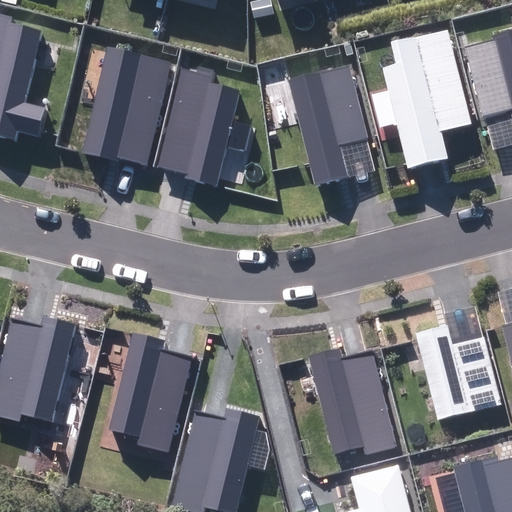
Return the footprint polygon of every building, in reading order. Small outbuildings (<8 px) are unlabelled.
[(0,136),(15,140),(17,131),(40,136),(47,108),(24,102),(41,31),(10,24),(12,17),(0,13),(0,136)] [(406,164),(407,168),(428,163),(448,158),(441,131),(472,124),(448,29),(391,42),(396,63),(382,68),(406,164)] [(511,107),(511,109),(511,30),(492,35),(493,40),(466,47),(483,114),(485,114),(511,107)] [(132,161),(146,164),(171,62),(107,47),(81,153),(119,162),(120,158),(132,161)] [(309,164),(314,184),(347,176),(339,144),(367,137),(349,65),(288,80),(309,164)] [(182,69),(158,166),(174,170),(186,173),(185,178),(216,185),(217,185),(240,90),(210,83),(213,70),(198,66),(196,73),(182,69)] [(511,109),(511,107),(485,114),(493,149),(507,146),(511,144),(511,109)] [(367,137),(339,144),(347,176),(347,177),(362,174),(375,170),(367,137)] [(506,324),(511,321),(511,287),(497,291),(506,324)] [(448,325),(453,344),(484,336),(476,305),(460,309),(445,313),(448,325)] [(22,414),(51,421),(75,324),(43,316),(41,325),(29,322),(12,318),(0,366),(0,416),(20,421),(22,414)] [(501,325),(511,365),(511,321),(506,324),(501,325)] [(416,333),(437,420),(475,410),(496,405),(502,404),(484,336),(453,344),(448,325),(416,333)] [(136,444),(169,452),(192,357),(175,353),(162,350),(165,340),(132,333),(109,429),(138,436),(136,444)] [(366,454),(397,446),(372,349),(360,353),(342,357),(340,348),(310,356),(334,453),(364,446),(366,454)] [(193,511),(204,511),(206,508),(223,511),(237,511),(260,416),(227,408),(225,417),(212,414),(196,411),(173,507),(193,511)] [(453,467),(464,511),(511,511),(511,458),(499,461),(497,456),(453,467)] [(343,511),(410,511),(398,464),(351,476),(359,508),(343,511)]
